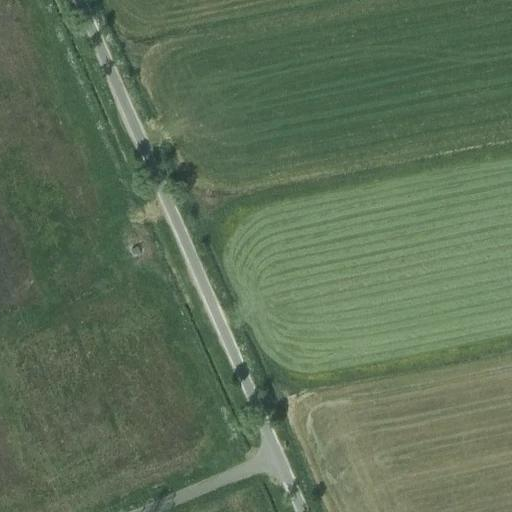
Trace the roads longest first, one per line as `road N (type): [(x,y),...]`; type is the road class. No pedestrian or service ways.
road 1 (unclassified): [(301,511),(77,0)]
road 2 (track): [(144,511),(277,455)]
